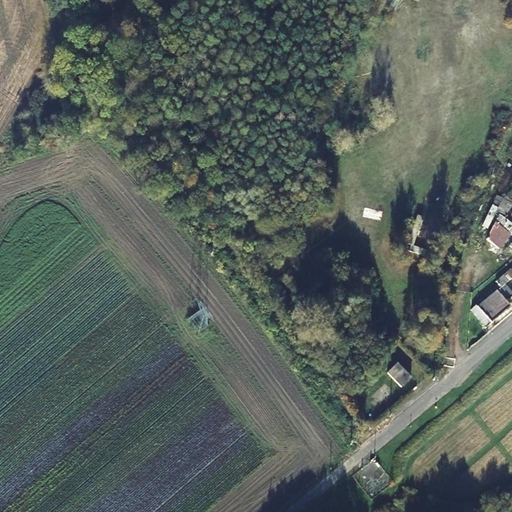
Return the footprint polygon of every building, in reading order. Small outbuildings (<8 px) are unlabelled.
[(506,217),(511,205),(511,202),(497,195),(481,227),(487,229),(495,212),(506,217)] [(500,249),(511,234),(511,222),(500,214),(488,240),(500,249)] [(511,270),(510,268),(502,275),(507,280),(511,275),(511,270)] [(511,292),(504,282),(507,280),(502,275),(492,284),(496,290),(477,306),(483,314),(478,318),(485,327),(509,307),(506,303),(511,297),(511,292)] [(399,387),(412,375),(400,363),(387,375),(399,387)]
